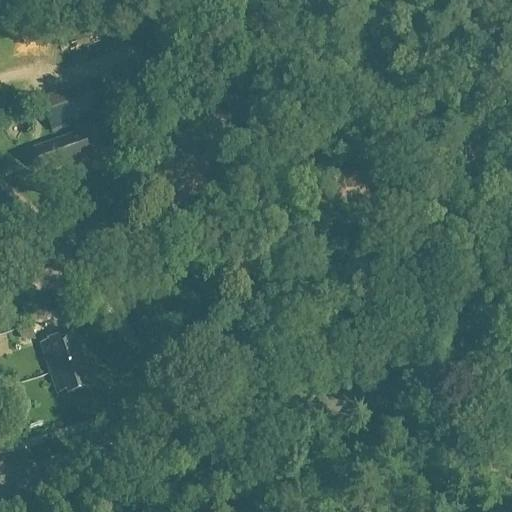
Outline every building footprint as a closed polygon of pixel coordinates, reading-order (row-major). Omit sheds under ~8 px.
[(142,64),(120,72),(129,97),(149,90),(150,93),(164,88),(158,69),(146,73),(142,64)] [(99,79),(85,84),(95,111),(96,115),(110,110),(99,79)] [(95,111),(85,84),(39,101),(50,127),(95,111)] [(41,174),(88,157),(80,134),(33,151),(41,174)] [(115,230),(95,175),(70,184),(90,239),(115,230)] [(130,303),(144,333),(168,321),(154,292),(130,303)] [(180,296),(182,302),(192,297),(189,292),(180,296)] [(41,345),(57,394),(67,390),(69,395),(87,389),(85,384),(95,381),(79,333),(41,345)]
